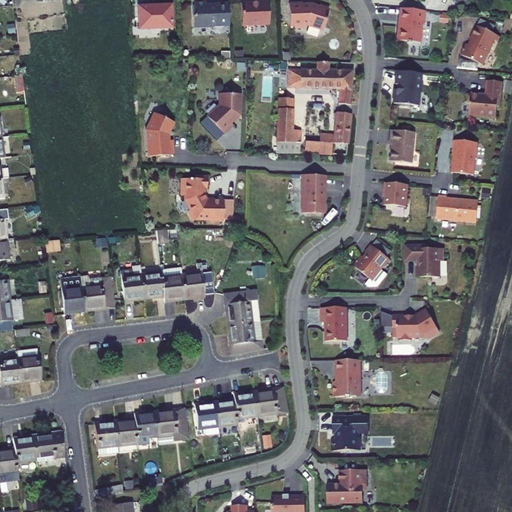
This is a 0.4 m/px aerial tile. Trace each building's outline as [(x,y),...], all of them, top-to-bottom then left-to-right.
[(143,0),(128,0),(129,16),(132,16),(133,38),(145,38),(145,36),(154,35),(154,37),(166,37),(165,14),(144,15),(143,0)] [(264,32),(262,10),(235,11),(236,33),(264,32)] [(189,35),(207,34),(207,35),(224,34),(223,11),(209,12),(209,13),(201,13),(200,11),(189,11),(189,24),(188,24),(189,35)] [(296,11),(283,12),(284,34),(289,34),(291,36),(296,36),(298,33),(302,33),(314,37),(317,35),(323,17),(322,17),(322,16),(313,13),(313,15),(305,12),(296,12),(296,11)] [(401,48),(401,49),(404,49),(404,48),(414,49),(415,31),(418,32),(419,17),(394,15),(391,47),(401,48)] [(494,43),(472,32),(463,51),(460,50),(455,61),(477,71),(489,46),(492,47),(494,43)] [(332,67),(321,67),(321,75),(303,74),(302,92),(342,94),(341,109),(352,110),(353,75),(331,74),(332,67)] [(387,110),(412,112),(414,99),(416,97),(417,90),(415,87),(415,80),(390,77),(389,91),(391,91),(391,96),(389,96),(387,110)] [(465,101),(462,101),(461,109),(464,109),(463,122),(491,124),(491,113),(494,113),(496,89),(482,87),(481,101),(465,100),(465,101)] [(281,148),(303,148),(304,134),(294,134),(294,101),(281,101),(281,148)] [(202,126),(218,144),(227,135),(225,133),(234,124),(234,104),(214,104),(214,117),(211,117),(202,126)] [(321,149),(306,148),(306,156),(349,159),(351,121),(340,120),(339,138),(322,137),(321,149)] [(171,132),(151,122),(143,139),(144,166),(170,164),(168,150),(165,150),(165,143),(171,132)] [(409,139),(385,137),(384,152),(386,152),(384,168),(406,170),(409,139)] [(473,149),(449,147),(447,162),(448,162),(447,180),(469,181),(471,165),(472,165),(473,149)] [(185,201),(185,205),(190,215),(187,217),(192,226),(195,225),(214,225),(214,224),(222,224),(223,206),(208,205),(208,206),(207,206),(202,198),(204,197),(204,193),(207,193),(207,183),(195,182),(194,184),(181,184),(180,200),(185,201)] [(320,184),(297,184),(297,205),(300,205),(300,223),(320,223),(320,184)] [(403,192),(380,190),(379,204),(381,204),(380,212),(401,214),(403,192)] [(442,205),(433,204),(432,227),(472,231),(473,209),(442,206),(442,205)] [(162,240),(152,240),(154,253),(163,252),(162,240)] [(3,248),(0,248),(0,268),(8,267),(7,256),(4,256),(3,248)] [(368,287),(385,265),(367,252),(359,264),(356,263),(349,272),(368,287)] [(425,252),(403,253),(404,268),(416,268),(416,273),(415,273),(415,285),(438,284),(438,268),(442,267),(441,256),(425,256),(425,252)] [(128,277),(116,278),(120,310),(129,309),(129,306),(141,305),(138,285),(137,273),(127,274),(128,277)] [(189,282),(178,284),(181,304),(193,303),(193,306),(203,304),(199,278),(189,280),(189,282)] [(147,283),(138,285),(141,305),(151,303),(152,306),(160,305),(157,283),(157,280),(147,281),(147,283)] [(86,288),(77,289),(80,316),(92,315),(92,317),(111,315),(107,281),(86,284),(86,288)] [(170,282),(157,283),(160,305),(161,309),(170,308),(169,305),(181,304),(178,284),(170,285),(170,282)] [(77,289),(77,286),(56,289),(60,321),(69,320),(69,318),(80,316),(77,289)] [(257,308),(225,312),(225,320),(229,319),(231,332),(259,329),(257,308)] [(6,310),(0,310),(0,329),(11,329),(10,316),(7,317),(6,310)] [(381,313),(381,330),(393,330),(393,319),(381,313)] [(427,313),(415,320),(405,320),(405,319),(393,319),(393,330),(397,330),(398,340),(401,340),(401,343),(412,343),(412,340),(422,340),(426,338),(427,339),(430,340),(440,335),(427,313)] [(342,316),(316,316),(317,330),(321,330),(321,349),(343,349),(342,316)] [(259,329),(231,332),(232,344),(228,344),(231,362),(236,362),(263,356),(259,329)] [(25,338),(11,339),(12,347),(26,345),(25,338)] [(15,365),(18,386),(29,385),(30,387),(39,386),(35,360),(24,361),(25,364),(15,365)] [(6,364),(0,364),(0,391),(8,390),(7,388),(18,386),(15,365),(6,367),(6,364)] [(355,368),(332,369),(332,382),(334,383),(334,390),(330,390),(330,405),(343,405),(344,406),(347,406),(347,405),(353,404),(357,401),(356,389),(355,389),(355,384),(358,381),(358,376),(355,374),(355,368)] [(272,402),(257,403),(259,423),(272,421),(272,424),(290,423),(287,396),(271,398),(272,402)] [(250,423),(259,423),(257,403),(246,404),(246,401),(236,401),(237,407),(239,429),(251,428),(250,423)] [(216,413),(218,433),(227,432),(227,436),(240,435),(239,429),(237,407),(229,407),(229,412),(216,413)] [(197,411),(199,439),(210,438),(212,442),(219,441),(218,433),(216,413),(205,414),(204,410),(197,411)] [(155,443),(170,442),(171,450),(188,448),(185,415),(168,416),(169,420),(153,421),(155,443)] [(143,419),(132,420),(132,422),(135,450),(135,455),(145,454),(145,449),(156,448),(155,443),(153,421),(143,422),(143,419)] [(125,427),(113,428),(114,449),(123,449),(123,451),(135,450),(132,422),(125,423),(125,427)] [(102,425),(92,425),(94,459),(115,458),(114,449),(113,428),(102,429),(102,425)] [(365,426),(329,427),(329,441),(333,441),(333,447),(329,447),(330,459),(356,458),(356,446),(354,446),(354,440),(365,440),(365,426)] [(40,441),(29,443),(31,463),(31,466),(60,463),(57,439),(50,439),(50,437),(40,438),(40,441)] [(9,452),(12,468),(23,467),(22,464),(31,463),(29,443),(18,444),(17,441),(8,442),(9,452)] [(0,486),(14,485),(12,468),(9,452),(0,452),(0,486)] [(363,479),(336,479),(337,493),(324,493),(324,511),(360,511),(360,499),(363,496),(363,479)] [(116,492),(90,497),(91,505),(118,499),(116,492)]
